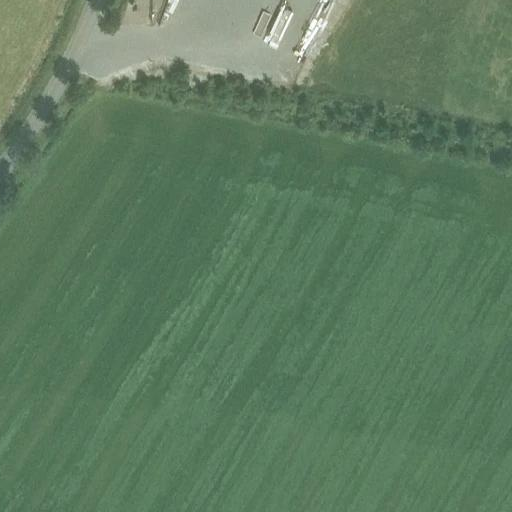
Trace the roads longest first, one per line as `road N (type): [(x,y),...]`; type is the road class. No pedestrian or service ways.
road 1 (unclassified): [(0,171),(67,67),(97,0)]
road 2 (unknown): [(227,0),(67,67)]
